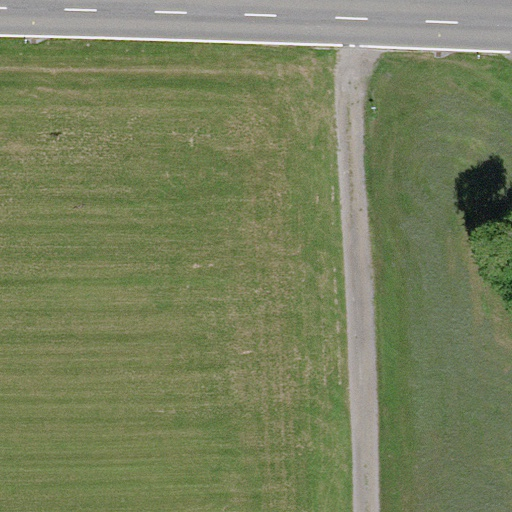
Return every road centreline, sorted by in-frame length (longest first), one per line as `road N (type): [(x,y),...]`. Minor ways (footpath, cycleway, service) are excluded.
road 1 (secondary): [(511,25),(0,9)]
road 2 (track): [(371,511),(351,20)]
